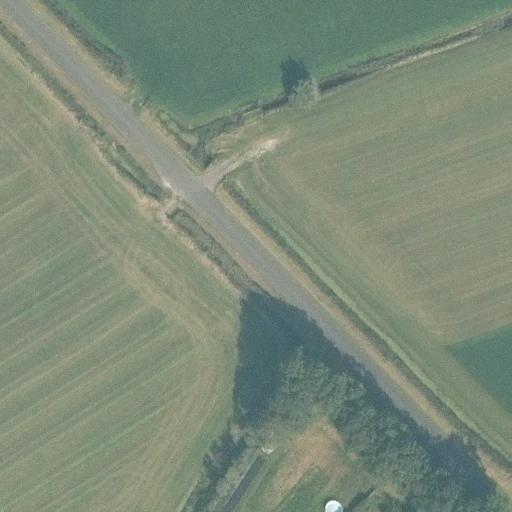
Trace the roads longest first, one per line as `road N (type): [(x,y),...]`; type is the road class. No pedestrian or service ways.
road 1 (tertiary): [(504,511),(5,0)]
road 2 (track): [(511,65),(265,149)]
road 3 (track): [(265,149),(192,191),(126,248)]
